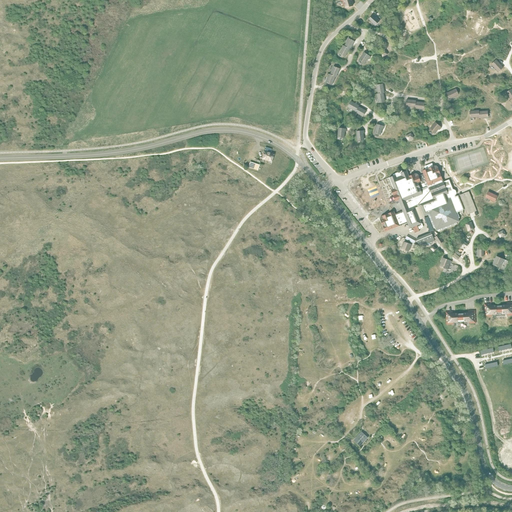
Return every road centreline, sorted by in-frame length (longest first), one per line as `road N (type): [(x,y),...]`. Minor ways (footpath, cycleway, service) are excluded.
road 1 (unclassified): [(511,488),(488,475),(463,388),(321,189)]
road 2 (unclassified): [(321,189),(292,154),(244,131),(203,132),(124,152),(0,158)]
